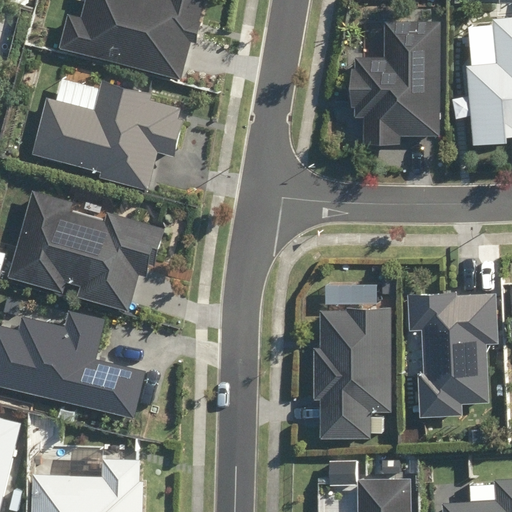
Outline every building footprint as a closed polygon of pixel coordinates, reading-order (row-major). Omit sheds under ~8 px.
[(58,49),(180,79),(190,40),(195,41),(204,0),(85,0),(82,17),(67,14),(58,49)] [(511,17),(492,19),(496,63),(464,65),(471,147),(507,144),(507,138),(511,137),(511,17)] [(363,144),(401,145),(401,136),(440,137),(441,21),(385,21),(384,58),(355,57),(355,68),(352,68),(351,108),(355,108),(355,117),(364,117),(363,144)] [(152,93),(103,80),(95,111),(47,98),(32,154),(102,172),(100,177),(148,190),(158,152),(174,156),(183,120),(178,119),(181,108),(150,100),(152,93)] [(74,201),(32,190),(7,277),(62,292),(65,282),(81,286),(78,298),(128,312),(139,274),(145,276),(148,265),(154,267),(165,228),(106,211),(104,220),(71,211),(74,201)] [(457,295),(457,292),(407,294),(409,331),(422,330),(424,373),(418,373),(421,417),(463,415),(462,404),(489,403),(487,344),(498,343),(496,294),(457,295)] [(392,413),(392,307),(346,307),(346,311),(321,311),(321,349),(314,349),(314,400),(321,400),(321,438),(371,438),(371,413),(392,413)] [(0,321),(0,382),(139,416),(151,369),(101,357),(111,317),(74,308),(70,324),(27,314),(24,328),(0,321)] [(0,511),(3,511),(27,421),(0,414),(0,511)] [(36,472),(35,511),(147,511),(149,479),(145,479),(145,458),(108,457),(107,474),(36,472)] [(511,511),(511,479),(495,480),(496,500),(442,503),(443,511),(511,511)] [(410,511),(410,480),(360,481),(359,511),(410,511)]
